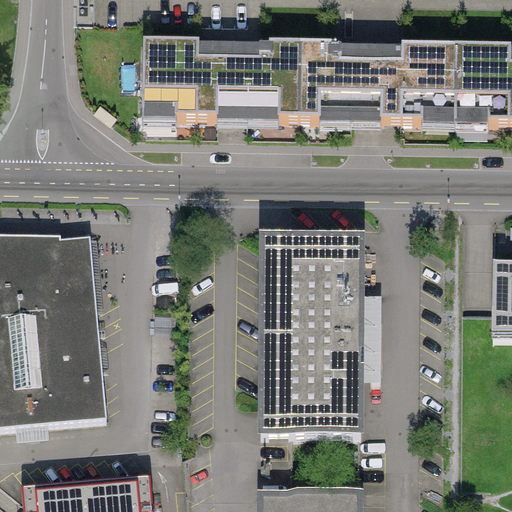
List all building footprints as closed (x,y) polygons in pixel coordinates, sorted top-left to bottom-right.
[(511,55),(403,54),(402,71),(390,71),(342,70),(342,56),(331,56),(331,53),(271,52),(271,55),(261,55),(260,69),(235,69),(200,68),(201,51),(145,50),(144,120),(145,120),(145,116),(177,117),(177,125),(219,126),(219,117),(235,117),(239,117),(248,118),(248,127),(250,127),(250,117),(279,118),(279,127),(321,128),(321,119),(350,119),(350,128),(353,128),(353,119),(368,119),(382,119),(381,129),(390,129),(394,129),(424,129),(425,120),(455,121),(454,130),(458,130),(458,121),(489,121),(489,130),(511,130),(511,55)] [(119,121),(101,108),(94,117),(111,130),(119,121)] [(0,436),(108,426),(91,245),(62,247),(61,244),(0,243),(0,436)] [(364,249),(264,248),(262,443),(362,444),(364,249)] [(511,272),(492,273),(491,341),(511,340),(511,272)] [(151,483),(22,495),(23,511),(161,511),(162,509),(153,510),(151,483)] [(360,511),(361,503),(262,503),(261,511),(360,511)]
